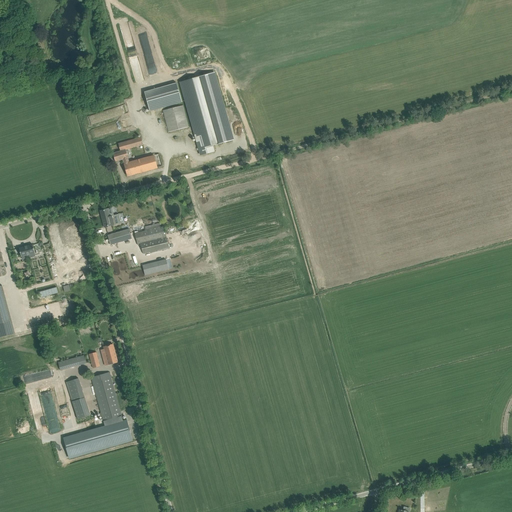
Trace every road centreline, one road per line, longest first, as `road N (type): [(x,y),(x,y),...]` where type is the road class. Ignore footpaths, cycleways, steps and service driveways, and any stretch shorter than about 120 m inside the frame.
road 1 (track): [(184,175),(511,89)]
road 2 (unclassified): [(166,511),(81,203)]
road 3 (unclassified): [(380,489),(511,455)]
